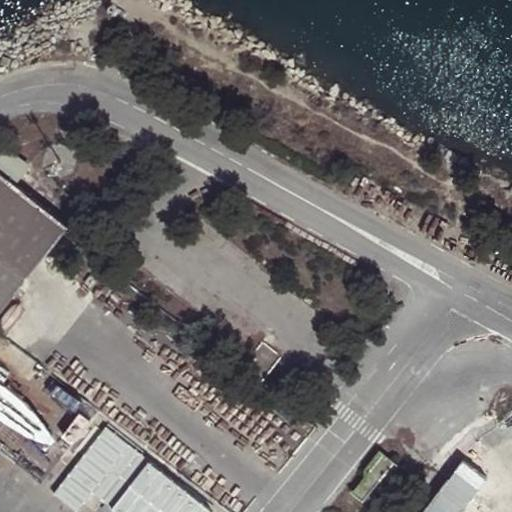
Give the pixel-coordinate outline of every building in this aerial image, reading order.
[(27,174),(7,159),(0,167),(20,183),(27,174)] [(0,327),(72,237),(0,180),(0,327)] [(165,451),(159,458),(117,423),(60,492),(85,511),(86,511),(106,489),(133,511),(157,511),(163,505),(172,511),(231,511),(235,508),(165,451)] [(458,454),(413,511),(453,511),(483,473),(458,454)] [(400,473),(380,458),(363,479),(367,483),(353,502),(363,510),(378,491),(383,495),(400,473)]
